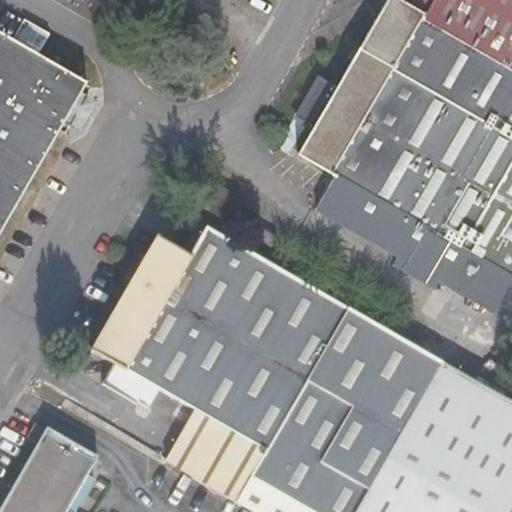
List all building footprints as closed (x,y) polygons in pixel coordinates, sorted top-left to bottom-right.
[(308,215),(490,316),(511,279),(511,0),(387,0),(298,155),(332,174),(308,215)] [(27,20),(19,36),(41,47),(49,31),(27,20)] [(0,237),(88,84),(0,33),(0,237)] [(230,217),(217,238),(233,248),(247,226),(230,217)] [(185,264),(148,244),(89,355),(191,415),(161,466),(239,511),(511,511),(511,411),(202,234),(185,264)] [(274,257),(268,269),(284,278),(290,265),(274,257)] [(66,511),(94,464),(40,432),(0,505),(0,511),(66,511)]
